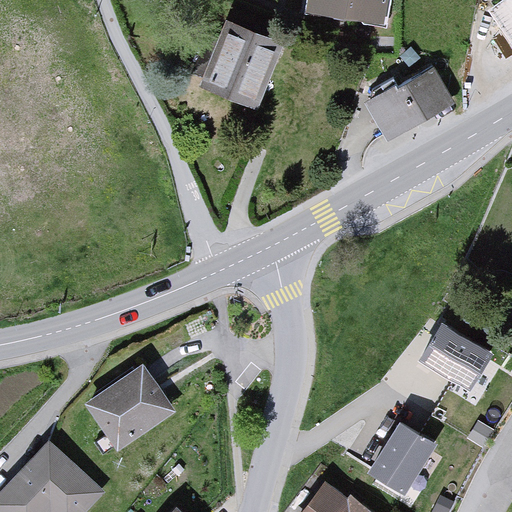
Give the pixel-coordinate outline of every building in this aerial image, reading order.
[(386,24),(389,0),(307,0),(305,11),(386,24)] [(511,0),(492,0),(487,4),(511,40),(511,0)] [(265,102),(288,35),(226,14),(202,81),(265,102)] [(455,94),(431,54),(364,95),(388,134),(455,94)] [(474,382),(496,350),(450,320),(429,353),(474,382)] [(142,370),(89,405),(117,446),(170,411),(142,370)] [(432,441),(397,421),(370,467),(405,488),(432,441)] [(82,511),(101,493),(49,444),(0,494),(0,511),(1,511),(49,511),(50,511),(51,511),(82,511)] [(387,511),(326,471),(299,511),(387,511)] [(189,511),(178,501),(167,511),(189,511)]
